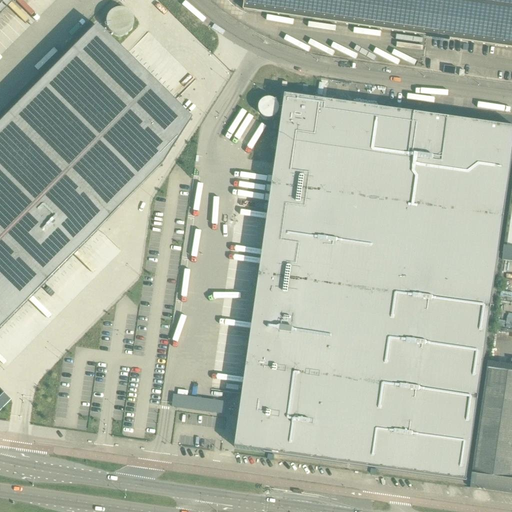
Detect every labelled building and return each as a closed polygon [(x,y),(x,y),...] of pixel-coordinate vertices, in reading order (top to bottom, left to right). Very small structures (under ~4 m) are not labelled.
[(511,0),(241,0),(245,0),(243,10),(511,48),(511,0)] [(132,24),(132,21),(132,18),(130,15),(128,13),(125,11),(122,9),(119,9),(116,9),(113,10),(110,12),(108,14),(106,17),(105,20),(105,23),(105,26),(106,29),(107,32),(109,34),(112,35),(114,36),(117,37),(120,37),(123,36),(126,35),(128,33),(130,30),(132,27),(132,24)] [(0,328),(48,280),(75,252),(161,165),(190,119),(95,25),(0,121),(0,328)] [(511,152),(511,127),(320,100),(284,95),(234,448),(320,460),(465,481),(511,152)] [(279,111),(279,110),(279,108),(279,107),(278,104),(277,102),(275,100),(272,99),(269,99),(267,99),(264,100),(262,101),(260,104),(259,106),(259,109),(259,112),(260,114),(262,116),(264,118),(267,119),(269,119),(272,119),(274,117),(276,116),(278,113),(278,112),(279,111)] [(511,365),(490,363),(473,489),(511,494),(511,365)] [(173,395),(171,407),(214,413),(217,414),(218,401),(173,395)]
